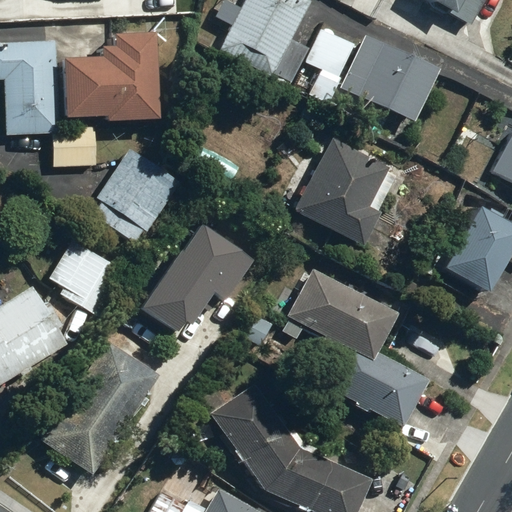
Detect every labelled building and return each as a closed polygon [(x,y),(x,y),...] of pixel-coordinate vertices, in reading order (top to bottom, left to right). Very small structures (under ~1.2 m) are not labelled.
[(283,93),(298,64),(305,50),(286,40),(305,4),(296,0),(231,0),(205,53),(283,93)] [(409,0),(442,19),(453,0),(409,0)] [(321,108),(331,89),(352,48),(316,29),(305,50),(298,64),(314,73),(301,98),(321,108)] [(431,74),(358,37),(352,48),(331,89),(404,127),(431,74)] [(49,62),(50,122),(94,122),(94,127),(144,126),(142,39),(100,40),(100,55),(83,55),(83,62),(49,62)] [(49,45),(0,46),(0,134),(45,134),(51,134),(50,122),(49,62),(49,45)] [(511,134),(508,132),(484,175),(511,190),(511,134)] [(51,134),(45,134),(46,169),(90,168),(89,133),(51,134)] [(324,140),(313,160),(302,154),(285,184),(296,190),(284,211),(351,248),(391,178),(324,140)] [(140,235),(173,186),(123,152),(89,201),(95,205),(86,218),(129,247),(138,233),(140,235)] [(478,298),(511,237),(511,232),(495,223),(499,216),(487,209),(483,216),(470,208),(442,257),(437,254),(431,265),(436,268),(433,272),(478,298)] [(247,260),(190,222),(131,311),(171,338),(201,293),(218,304),(247,260)] [(65,239),(39,278),(60,292),(56,298),(92,323),(123,277),(65,239)] [(278,319),(337,353),(317,389),(392,432),(420,383),(365,352),(386,316),(305,270),(278,319)] [(0,384),(61,351),(27,288),(0,303),(0,384)] [(154,375),(103,339),(29,442),(80,478),(154,375)] [(250,386),(202,413),(251,498),(282,511),(351,511),(363,487),(288,452),(250,386)] [(157,487),(143,511),(248,511),(250,510),(209,487),(197,510),(157,487)]
